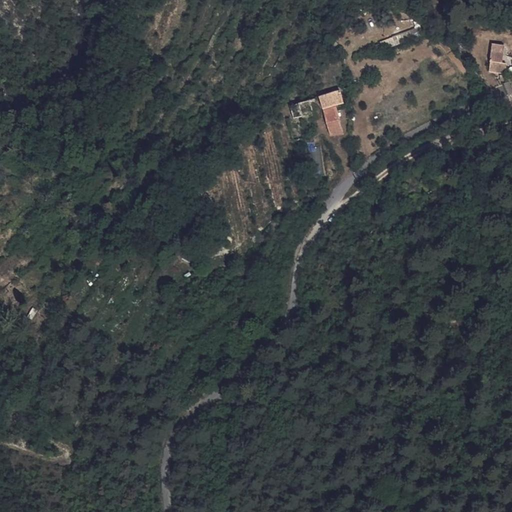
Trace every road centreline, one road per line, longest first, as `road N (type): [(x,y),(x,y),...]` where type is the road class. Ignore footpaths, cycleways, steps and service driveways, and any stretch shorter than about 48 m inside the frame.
road 1 (track): [(164,511),(168,449),(194,412),(289,318),(308,241),(348,182),(417,131),(495,95)]
road 2 (track): [(324,216),(419,153),(511,122)]
